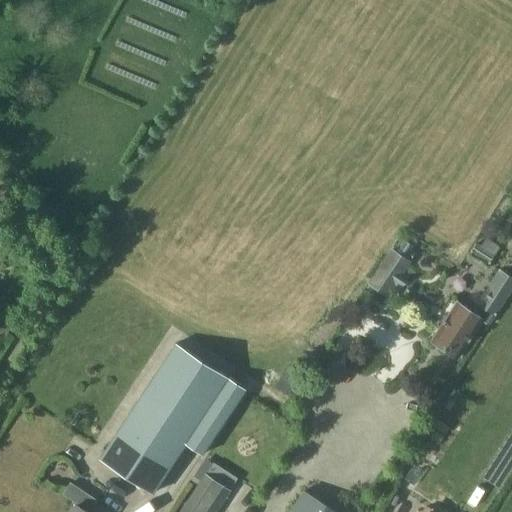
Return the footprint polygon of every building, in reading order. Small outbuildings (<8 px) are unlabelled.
[(476,242),(466,259),(484,270),(500,246),(486,237),(481,245),(476,242)] [(404,238),(397,250),(406,256),(413,244),(404,238)] [(389,291),(408,261),(391,250),(371,280),(389,291)] [(401,283),(417,298),(430,283),(414,269),(401,283)] [(489,323),(511,287),(511,277),(501,271),(473,313),(459,302),(432,339),(457,358),(484,320),(489,323)] [(404,299),(393,312),(410,326),(421,312),(404,299)] [(245,389),(176,344),(100,456),(151,492),(187,440),(203,452),(245,389)] [(190,476),(195,462),(183,458),(178,472),(190,476)] [(207,475),(188,503),(193,507),(200,511),(218,511),(232,492),(207,475)] [(335,511),(302,490),(288,511),(335,511)] [(103,511),(105,510),(82,495),(70,511),(103,511)] [(455,511),(436,500),(429,511),(455,511)]
